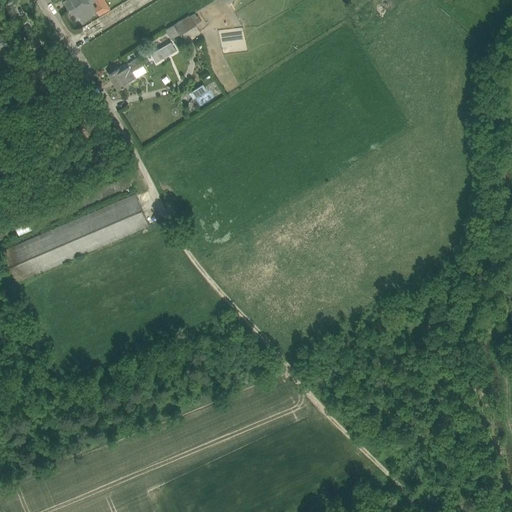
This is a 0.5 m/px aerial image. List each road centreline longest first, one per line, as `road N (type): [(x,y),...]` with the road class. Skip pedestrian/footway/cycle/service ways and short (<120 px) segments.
road 1 (track): [(417,511),(214,279),(167,206)]
road 2 (unclassified): [(167,206),(46,0)]
